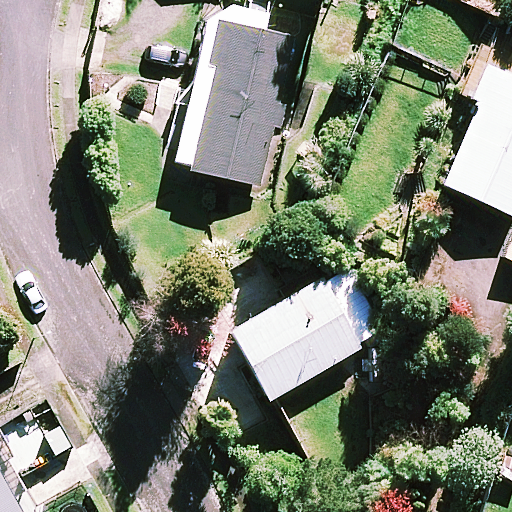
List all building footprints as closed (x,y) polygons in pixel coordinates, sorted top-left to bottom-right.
[(257,34),(265,1),(262,0),(245,0),(243,9),(225,5),(198,24),(164,166),(254,187),(267,132),(277,135),(284,105),(274,102),(288,42),(257,34)] [(511,219),(511,30),(504,27),(486,68),(478,65),(462,101),(470,105),(436,186),(511,219)] [(511,222),(498,256),(511,262),(511,222)] [(260,401),(358,349),(355,341),(368,334),(334,271),(222,330),(260,401)] [(399,340),(368,339),(366,391),(397,393),(399,340)] [(511,450),(502,446),(488,478),(511,488),(511,450)] [(19,492),(6,468),(0,471),(0,511),(18,511),(10,497),(19,492)]
